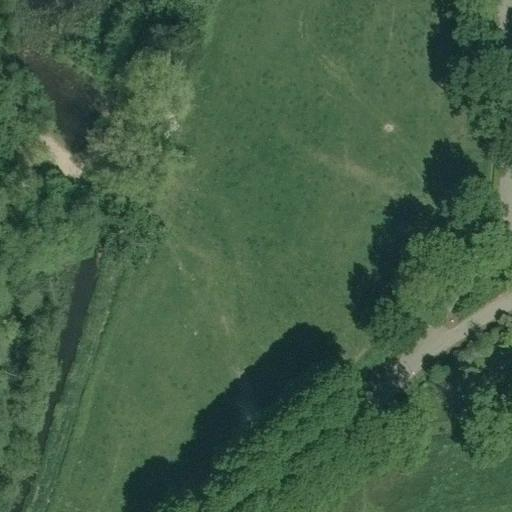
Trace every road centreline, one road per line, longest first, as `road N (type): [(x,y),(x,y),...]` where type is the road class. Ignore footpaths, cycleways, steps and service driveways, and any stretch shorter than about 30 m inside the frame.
road 1 (residential): [(507,209),(505,0)]
road 2 (residential): [(245,511),(399,377)]
road 3 (residential): [(507,209),(399,377)]
road 4 (residential): [(399,377),(511,300)]
